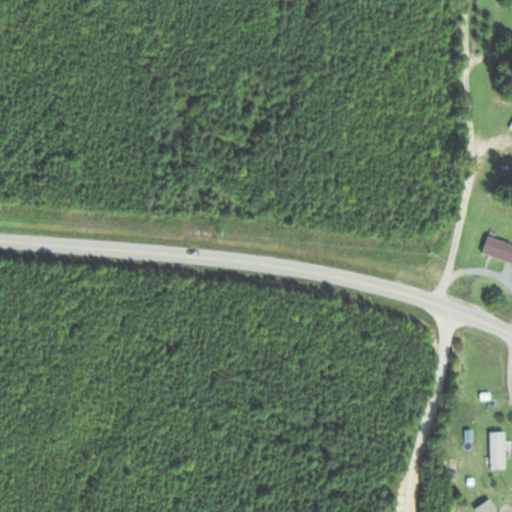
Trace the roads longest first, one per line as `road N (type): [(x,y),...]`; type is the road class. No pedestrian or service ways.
road 1 (tertiary): [(511,334),(423,302),(303,275),(0,244)]
road 2 (residential): [(411,511),(454,312)]
